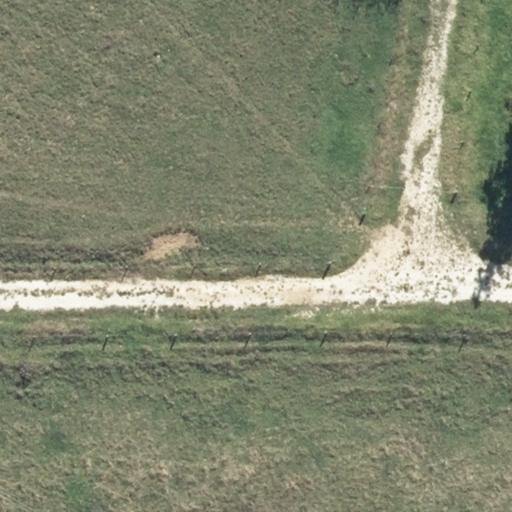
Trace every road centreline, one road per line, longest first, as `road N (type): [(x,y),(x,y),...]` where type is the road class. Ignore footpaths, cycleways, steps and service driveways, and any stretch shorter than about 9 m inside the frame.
road 1 (track): [(511,334),(0,336)]
road 2 (track): [(434,0),(390,333)]
